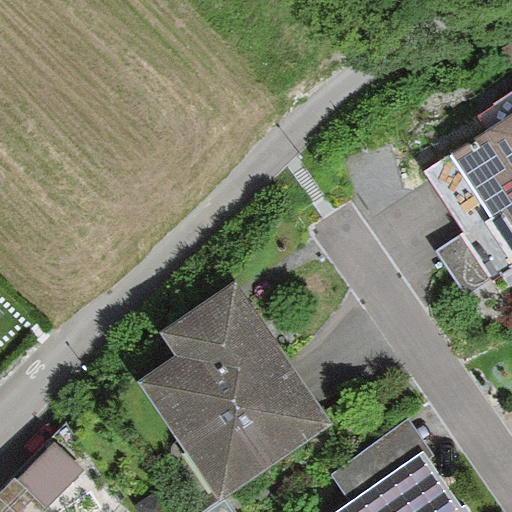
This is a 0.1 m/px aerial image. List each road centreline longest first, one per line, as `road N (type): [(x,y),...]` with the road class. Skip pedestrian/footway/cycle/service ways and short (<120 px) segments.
road 1 (residential): [(474,0),(310,105),(0,419)]
road 2 (residential): [(329,217),(511,487)]
